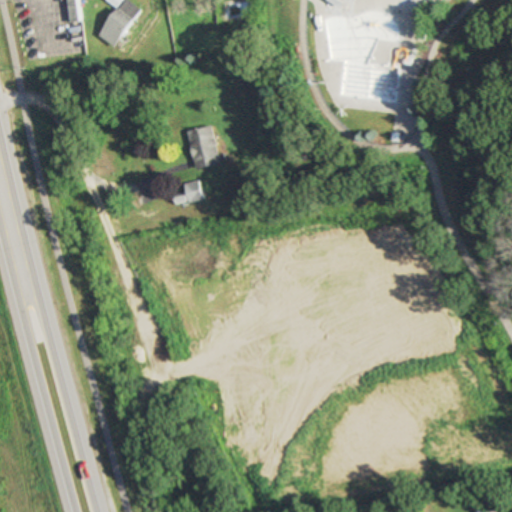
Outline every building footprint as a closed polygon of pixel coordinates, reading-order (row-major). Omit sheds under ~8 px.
[(82,22),(81,0),(67,0),(68,22),(82,22)] [(144,10),(129,0),(125,0),(101,35),(118,47),(144,10)] [(339,96),(391,99),(393,66),(373,65),(375,32),(330,29),(328,60),(341,61),(339,96)] [(190,132),(198,169),(222,164),(214,127),(190,132)] [(187,194),(175,196),(177,205),(205,200),(201,181),(185,184),(187,194)] [(209,337),(202,318),(187,324),(195,343),(209,337)] [(465,499),(468,510),(486,505),(482,494),(465,499)]
